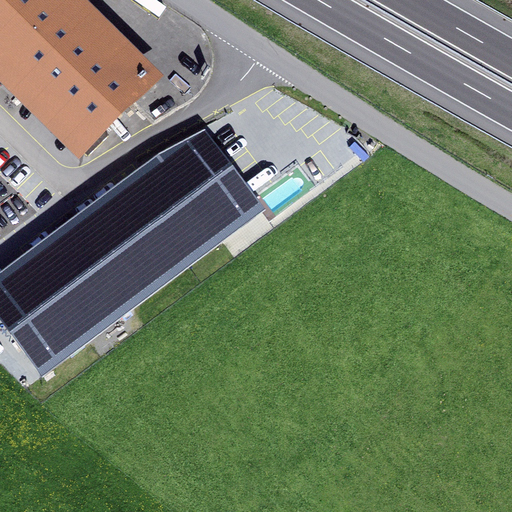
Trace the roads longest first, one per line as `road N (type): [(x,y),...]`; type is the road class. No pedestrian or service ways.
road 1 (unclassified): [(183,0),(511,210)]
road 2 (motorway): [(316,0),(511,110)]
